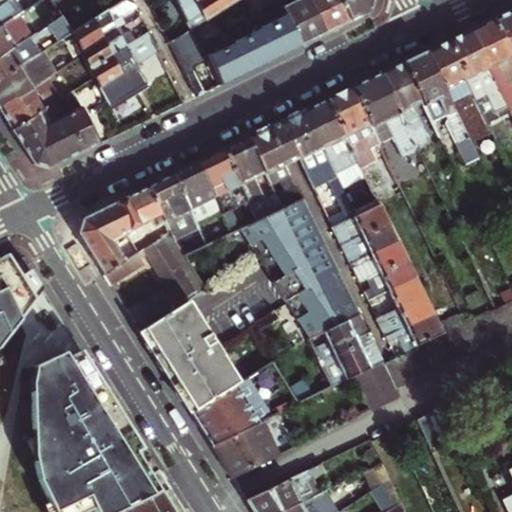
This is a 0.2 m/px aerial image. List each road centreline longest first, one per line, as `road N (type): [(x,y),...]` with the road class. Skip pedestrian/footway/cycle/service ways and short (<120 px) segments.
road 1 (residential): [(29,211),(420,21)]
road 2 (residential): [(29,211),(218,511)]
